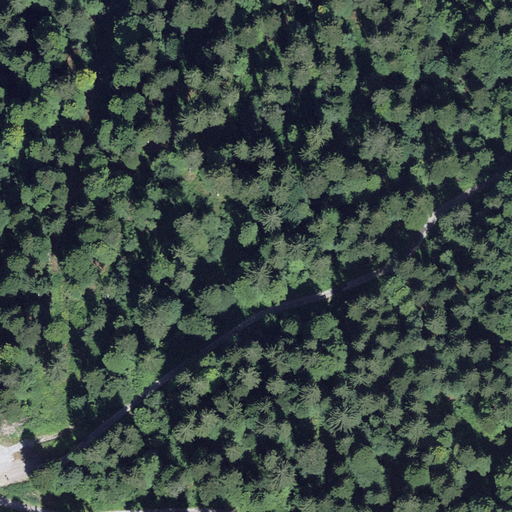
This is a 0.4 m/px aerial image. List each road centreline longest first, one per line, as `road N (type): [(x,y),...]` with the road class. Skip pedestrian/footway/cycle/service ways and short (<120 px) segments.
road 1 (track): [(511,96),(366,202),(249,257),(72,426),(13,449),(9,477)]
road 2 (track): [(0,481),(68,454),(240,325),(381,271),(413,248),(445,204),(511,170)]
